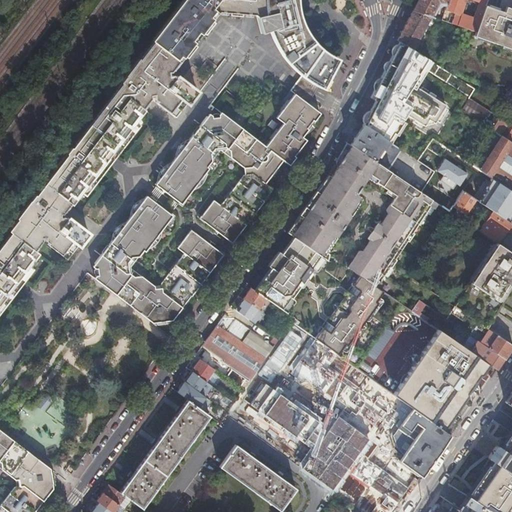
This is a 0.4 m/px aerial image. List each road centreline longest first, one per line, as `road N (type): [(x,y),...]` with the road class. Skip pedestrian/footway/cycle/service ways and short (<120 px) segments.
road 1 (residential): [(353,99),(62,511)]
road 2 (residential): [(411,511),(511,367)]
